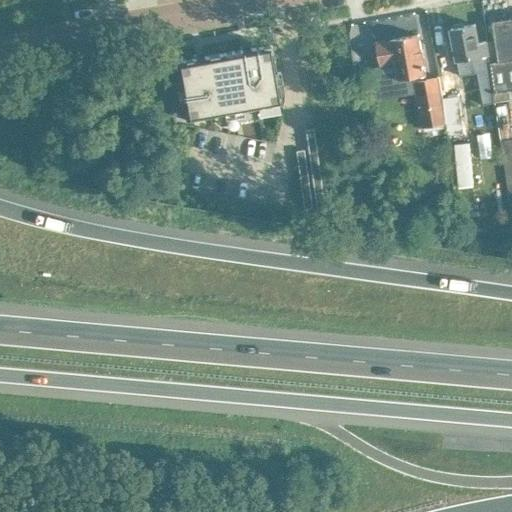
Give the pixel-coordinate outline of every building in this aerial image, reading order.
[(371,25),(391,21),(387,6),(368,10),(371,25)] [(496,41),(488,42),(490,59),(496,102),(511,100),(511,92),(511,19),(493,22),(496,41)] [(497,104),(496,102),(490,59),(481,60),(476,25),(451,29),(457,65),(475,62),(480,90),(482,90),(485,106),(497,104)] [(426,79),(419,35),(405,38),(402,36),(395,37),(393,40),(376,43),(380,66),(395,63),(398,79),(414,77),(423,128),(447,124),(442,99),(438,76),(426,79)] [(175,62),(186,120),(224,113),(223,108),(232,106),(233,115),(234,114),(233,106),(241,105),(242,110),(243,110),(281,103),(277,82),(274,83),(272,72),(275,71),(270,45),(175,62)] [(376,66),(376,77),(392,78),(393,67),(376,66)] [(459,96),(442,99),(447,124),(449,135),(465,132),(459,96)] [(316,140),(315,129),(307,130),(308,141),(316,140)] [(318,152),(316,140),(308,141),(310,153),(318,152)] [(307,161),(305,149),(297,151),(299,162),(307,161)] [(319,163),(318,152),(310,153),(312,165),(319,163)] [(308,173),(307,161),(299,162),(300,174),(308,173)] [(321,175),(319,163),(312,165),(313,176),(321,175)] [(310,184),(308,173),(300,174),(302,185),(310,184)] [(323,186),(321,175),(313,176),(315,188),(323,186)] [(311,196),(310,184),(302,185),(304,197),(311,196)] [(324,198),(323,186),(315,188),(317,199),(324,198)] [(313,208),(311,196),(304,197),(305,209),(313,208)] [(326,210),(324,198),(317,199),(318,211),(326,210)]
